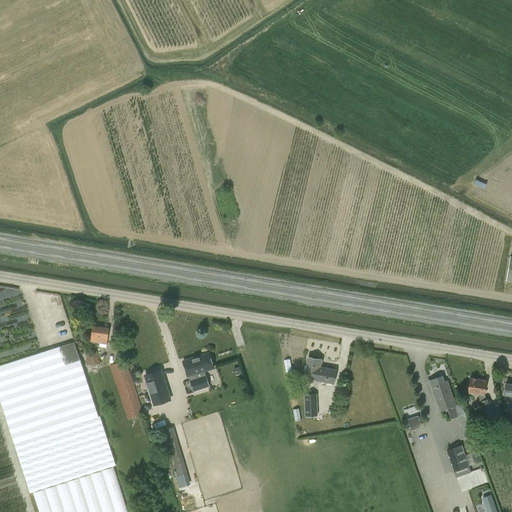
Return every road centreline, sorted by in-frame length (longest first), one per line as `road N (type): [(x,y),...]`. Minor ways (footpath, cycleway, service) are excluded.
road 1 (unclassified): [(511,360),(0,275)]
road 2 (unknown): [(414,344),(439,427),(438,481),(475,498)]
